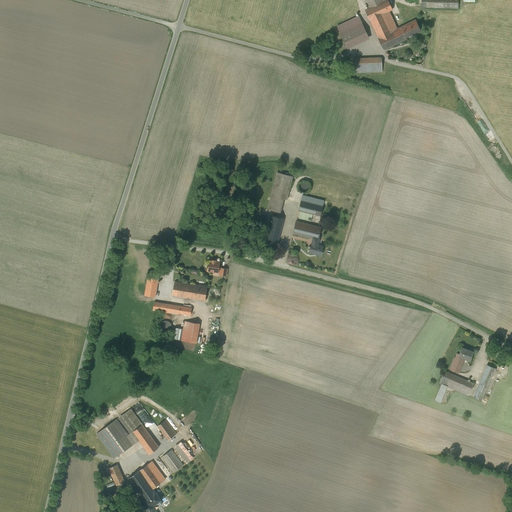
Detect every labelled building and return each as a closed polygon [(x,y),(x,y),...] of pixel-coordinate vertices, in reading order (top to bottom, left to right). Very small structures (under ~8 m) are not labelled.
[(364,0),(369,8),(384,1),(383,0),(364,0)] [(370,19),(378,37),(397,29),(389,11),(392,10),(388,0),(386,0),(384,1),(369,8),(365,10),(370,20),(370,19)] [(355,18),(337,26),(347,49),(369,39),(359,16),(355,18)] [(378,37),(378,38),(383,49),(407,38),(406,37),(415,32),(416,34),(421,32),(416,20),(397,29),(378,37)] [(353,59),(353,73),(382,72),(381,58),(353,59)] [(294,172),(277,168),(268,204),(281,208),(284,195),(288,196),(294,172)] [(310,178),(308,177),(306,176),(304,176),(302,177),(300,179),(299,181),(298,183),(299,185),(300,187),(301,188),(304,189),(306,189),(309,188),(310,187),(311,185),(312,183),(311,180),(310,178)] [(324,202),(303,196),(300,206),(322,212),(324,202)] [(285,215),(274,212),(268,238),(279,241),(285,215)] [(323,224),(298,217),(294,231),(313,235),(310,250),(322,253),(324,242),(318,241),(323,224)] [(221,260),(209,258),(208,268),(220,270),(220,273),(227,274),(228,266),(220,265),(221,260)] [(160,275),(148,273),(145,291),(157,293),(160,275)] [(207,286),(174,281),(172,296),(205,301),(207,286)] [(192,307),(155,301),(154,309),(191,315),(192,307)] [(168,320),(167,320),(164,320),(163,321),(161,323),(160,325),(159,328),(160,329),(161,331),(162,332),(164,334),(166,334),(169,334),(170,333),(172,331),(174,329),(174,326),(173,324),(172,322),(170,321),(168,320)] [(200,323),(184,321),(181,340),(197,342),(200,323)] [(473,352),(462,347),(459,354),(457,354),(455,359),(454,358),(450,369),(459,372),(464,358),(470,361),(473,352)] [(496,369),(487,365),(474,397),(482,401),(493,372),(494,373),(496,369)] [(474,384),(444,371),(439,383),(442,384),(435,401),(440,403),(447,386),(469,396),(474,384)] [(156,425),(140,402),(135,406),(138,411),(143,408),(145,411),(143,413),(146,416),(145,416),(150,422),(152,420),(156,425)] [(157,447),(128,409),(98,432),(116,456),(133,444),(126,434),(130,431),(147,454),(157,447)] [(166,419),(157,425),(168,439),(176,432),(166,419)] [(193,458),(179,441),(172,447),(186,463),(193,458)] [(171,449),(160,458),(172,474),(183,465),(171,449)] [(149,462),(127,477),(149,508),(162,499),(154,487),(162,480),(149,462)] [(124,481),(117,464),(109,467),(116,484),(124,481)]
